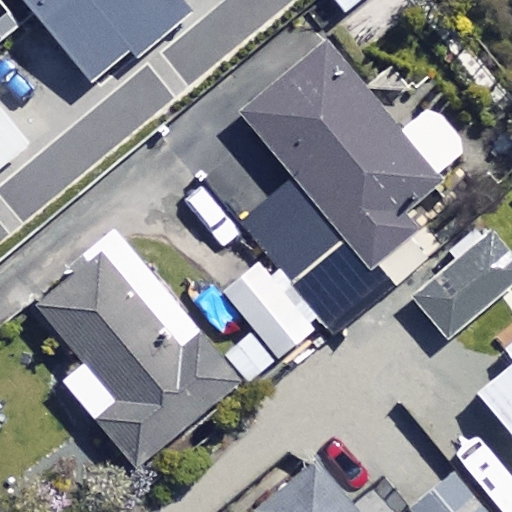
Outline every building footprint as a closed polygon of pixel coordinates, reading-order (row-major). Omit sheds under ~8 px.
[(21,0),(91,82),(129,50),(137,60),(194,12),(184,0),(21,0)] [(428,0),(338,0),(371,43),(428,0)] [(402,136),(331,55),(250,125),(299,182),(246,228),(294,283),(347,237),(375,268),(443,209),(431,195),(475,156),(434,108),(402,136)] [(0,174),(34,146),(0,105),(0,174)] [(511,287),(511,256),(497,239),(417,304),(447,340),(511,287)] [(247,389),(127,243),(45,310),(93,369),(72,387),(143,474),(247,389)] [(511,361),(477,392),(511,432),(511,361)] [(70,431),(33,372),(0,393),(0,408),(31,456),(70,431)] [(357,511),(324,470),(269,511),(357,511)] [(481,511),(452,474),(411,506),(414,511),(481,511)]
